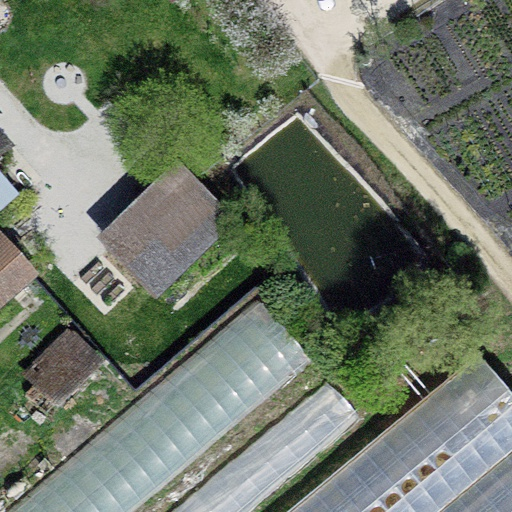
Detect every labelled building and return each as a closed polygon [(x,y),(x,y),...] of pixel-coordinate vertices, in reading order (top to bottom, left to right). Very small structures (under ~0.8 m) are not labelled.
[(237,230),(176,169),(95,249),(156,311),(237,230)] [(0,315),(38,282),(0,242),(0,315)] [(129,511),(316,365),(259,292),(58,450),(67,462),(2,511),(129,511)] [(67,334),(26,370),(54,402),(95,365),(67,334)] [(312,364),(246,417),(255,428),(321,374),(312,364)] [(511,511),(511,418),(472,370),(300,511),(511,511)] [(243,511),(360,415),(326,374),(160,511),(243,511)]
